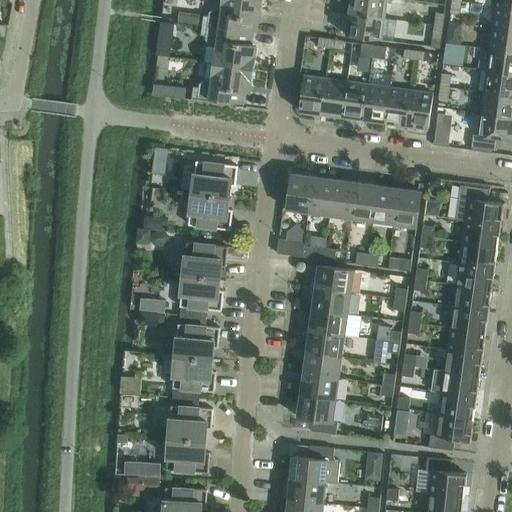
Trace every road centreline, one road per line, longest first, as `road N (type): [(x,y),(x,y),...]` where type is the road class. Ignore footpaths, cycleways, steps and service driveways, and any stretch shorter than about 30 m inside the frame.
road 1 (unclassified): [(65,511),(90,114),(105,0)]
road 2 (residential): [(245,511),(260,267),(278,137)]
road 3 (residential): [(278,137),(511,170)]
road 4 (residential): [(491,511),(511,371)]
road 5 (residential): [(296,0),(278,137)]
